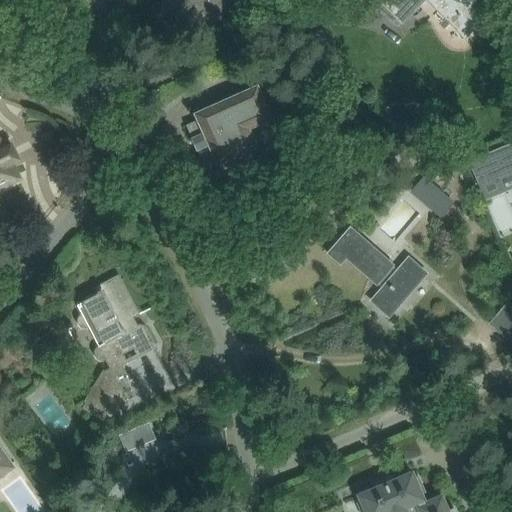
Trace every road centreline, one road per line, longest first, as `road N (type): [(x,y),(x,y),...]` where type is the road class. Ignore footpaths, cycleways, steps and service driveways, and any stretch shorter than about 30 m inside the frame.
road 1 (residential): [(251,482),(235,371),(214,301),(132,139)]
road 2 (residential): [(251,482),(511,372)]
road 3 (residential): [(0,305),(132,139)]
road 4 (residential): [(132,139),(90,107),(0,80)]
